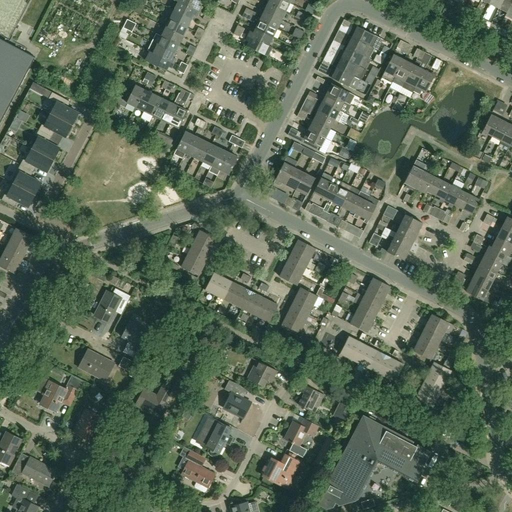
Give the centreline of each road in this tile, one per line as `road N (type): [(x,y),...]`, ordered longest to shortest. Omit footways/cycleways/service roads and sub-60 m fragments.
road 1 (residential): [(499,467),(84,246)]
road 2 (residential): [(70,458),(86,454),(145,482),(180,510),(215,501),(232,488),(293,378)]
road 3 (tertiary): [(510,79),(349,3)]
road 4 (tertiary): [(84,246),(240,194)]
road 5 (residential): [(94,112),(44,208),(73,249)]
road 6 (tertiary): [(274,126),(330,16),(349,3)]
road 7 (residential): [(417,288),(288,220)]
road 8 (residential): [(274,126),(214,96),(231,62),(266,79)]
road 9 (residential): [(504,475),(373,511)]
